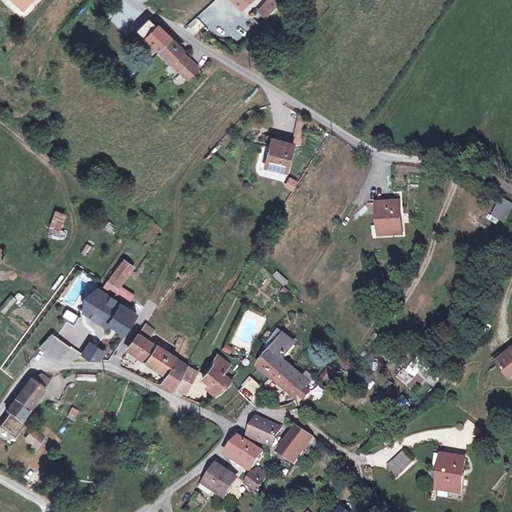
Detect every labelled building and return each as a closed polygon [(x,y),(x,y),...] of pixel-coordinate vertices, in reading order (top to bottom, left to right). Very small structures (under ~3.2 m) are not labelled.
[(33,1),(31,0),(27,0),(21,7),(24,10),(33,1)] [(245,7),(238,0),(225,0),(239,13),(245,7)] [(276,0),(271,0),(260,11),(267,18),(281,4),(276,0)] [(267,18),(260,11),(255,16),(262,23),(267,18)] [(139,31),(189,76),(200,65),(149,20),(139,31)] [(282,137),(275,135),(272,146),(278,148),(282,137)] [(295,141),(282,137),(278,148),(272,146),(267,164),(288,171),(297,142),(295,141)] [(511,217),(511,206),(505,202),(496,217),(507,224),(511,217)] [(405,240),(402,207),(378,209),(380,231),(383,231),(384,241),(405,240)] [(55,211),(50,227),(62,230),(67,214),(55,211)] [(105,228),(113,232),(117,224),(109,220),(105,228)] [(85,244),(82,254),(88,256),(91,246),(85,244)] [(130,266),(121,260),(114,270),(123,276),(130,266)] [(123,276),(114,270),(106,281),(116,287),(123,276)] [(278,272),(274,277),(284,286),(289,281),(278,272)] [(137,311),(97,288),(83,311),(105,325),(107,321),(116,327),(125,332),(137,311)] [(0,307),(0,309),(5,314),(17,299),(10,294),(0,307)] [(83,324),(67,312),(52,331),(69,343),(78,331),(83,324)] [(107,321),(105,325),(114,330),(116,327),(107,321)] [(164,380),(174,388),(187,367),(183,365),(151,339),(157,329),(146,322),(130,345),(167,374),(164,380)] [(39,344),(49,352),(59,338),(49,330),(39,344)] [(59,338),(49,352),(60,360),(69,346),(59,338)] [(292,346),(282,339),(261,364),(298,397),(300,395),(303,398),(309,391),(306,388),(310,383),(281,359),(292,346)] [(110,359),(111,357),(119,347),(111,342),(104,352),(98,360),(110,359)] [(233,347),(225,344),(222,351),(230,354),(233,347)] [(91,360),(98,360),(104,352),(97,347),(88,358),(91,360)] [(228,364),(218,353),(216,356),(212,366),(203,376),(219,392),(231,380),(222,371),(228,364)] [(511,355),(503,363),(505,365),(504,372),(511,381),(511,355)] [(187,367),(174,388),(186,394),(198,373),(187,367)] [(334,374),(327,370),(319,380),(326,386),(334,374)] [(30,376),(15,398),(23,404),(29,410),(51,380),(43,373),(30,376)] [(259,389),(253,380),(239,390),(248,399),(259,389)] [(23,404),(15,398),(6,410),(4,413),(7,416),(0,425),(0,430),(13,439),(27,420),(24,417),(29,410),(23,404)] [(67,416),(74,419),(78,410),(71,407),(67,416)] [(278,427),(256,417),(248,434),(270,444),(278,427)] [(313,437),(297,426),(278,453),(294,465),(313,437)] [(45,437),(34,430),(28,440),(39,447),(45,437)] [(264,451),(241,435),(231,452),(232,461),(246,470),(255,468),(264,451)] [(313,437),(294,465),(305,473),(324,445),(313,437)] [(415,460),(405,449),(395,459),(405,470),(415,460)] [(286,477),(294,465),(278,454),(272,462),(277,465),(275,470),(286,477)] [(467,460),(447,457),(445,469),(441,468),(437,490),(460,494),(467,460)] [(405,470),(395,459),(388,466),(397,477),(405,470)] [(236,477),(216,465),(205,483),(216,490),(226,496),(236,477)] [(264,475),(257,469),(246,484),(251,486),(254,489),(264,475)] [(216,490),(205,483),(200,491),(212,497),(216,490)] [(282,497),(273,491),(268,499),(275,505),(282,497)]
